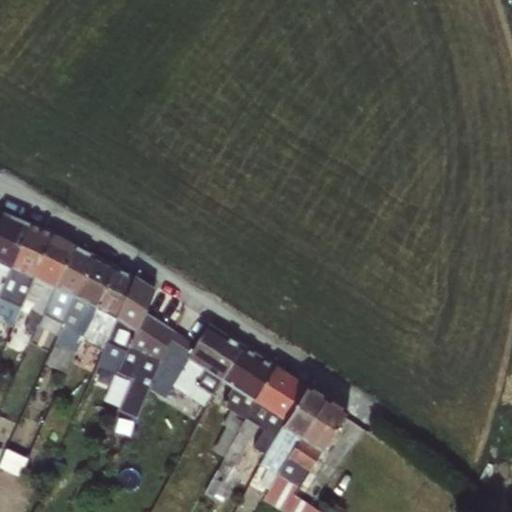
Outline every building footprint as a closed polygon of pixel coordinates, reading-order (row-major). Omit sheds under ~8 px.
[(27,225),(0,213),(0,286),(7,270),(27,225)] [(30,279),(49,235),(27,225),(7,270),(18,275),(6,302),(18,307),(30,279)] [(30,312),(40,317),(71,246),(49,235),(30,279),(42,284),(30,312)] [(74,300),(93,257),(71,246),(40,317),(35,327),(42,330),(46,321),(51,323),(64,295),(74,300)] [(113,267),(93,257),(74,300),(85,305),(73,332),(82,336),(113,267)] [(133,277),(113,267),(82,336),(92,341),(103,315),(116,321),(134,281),(135,279),(133,277)] [(18,275),(7,270),(0,286),(0,299),(6,302),(18,275)] [(156,293),(134,281),(116,321),(104,346),(99,356),(117,365),(114,371),(128,378),(115,409),(135,417),(148,387),(172,333),(144,315),(156,293)] [(85,305),(74,300),(62,327),(73,332),(85,305)] [(103,315),(92,341),(104,346),(116,321),(103,315)] [(193,346),(172,333),(148,387),(165,394),(158,407),(195,429),(221,381),(242,347),(205,324),(193,346)] [(274,367),(242,347),(221,381),(233,389),(245,396),(240,406),(229,426),(236,431),(274,367)] [(306,387),(274,367),(236,431),(221,458),(233,465),(255,427),(263,431),(251,450),(263,458),(280,428),(306,387)] [(306,387),(280,428),(289,433),(271,461),(273,468),(269,473),(277,478),(288,458),(289,459),(324,399),(306,387)] [(245,396),(233,389),(228,399),(240,406),(245,396)] [(346,413),(324,399),(289,459),(288,458),(277,478),(263,504),(280,511),(318,511),(302,501),(294,497),(316,461),(346,413)] [(209,445),(220,451),(228,436),(217,430),(209,445)] [(233,465),(221,458),(191,511),(211,511),(235,467),(233,465)] [(323,465),(316,461),(294,497),(302,501),(323,465)]
